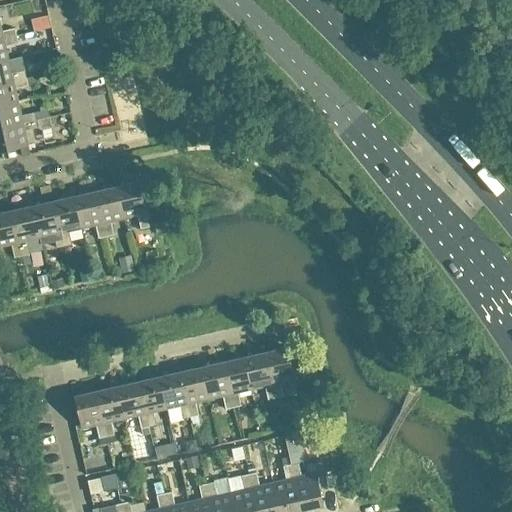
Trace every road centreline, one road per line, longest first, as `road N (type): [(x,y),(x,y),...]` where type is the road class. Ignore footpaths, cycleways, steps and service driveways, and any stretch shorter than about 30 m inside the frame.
road 1 (primary): [(233,0),(349,119),(511,317)]
road 2 (residential): [(84,511),(51,371),(278,326)]
road 3 (primary): [(511,214),(306,0)]
road 4 (residential): [(0,166),(68,155),(86,139),(54,0)]
